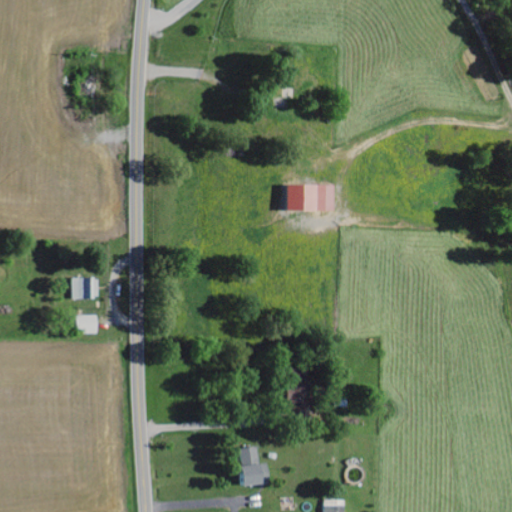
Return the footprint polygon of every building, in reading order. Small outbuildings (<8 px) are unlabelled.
[(334,212),(335,187),(288,186),(288,211),(334,212)] [(72,279),(73,300),(99,300),(99,279),(72,279)] [(98,316),(78,317),(78,335),(98,334),(98,316)] [(311,409),(312,370),(289,370),(288,409),(311,409)] [(244,487),(270,484),(268,464),(259,465),(257,448),(240,450),(244,487)] [(322,511),(343,511),(344,501),(323,501),(322,511)]
